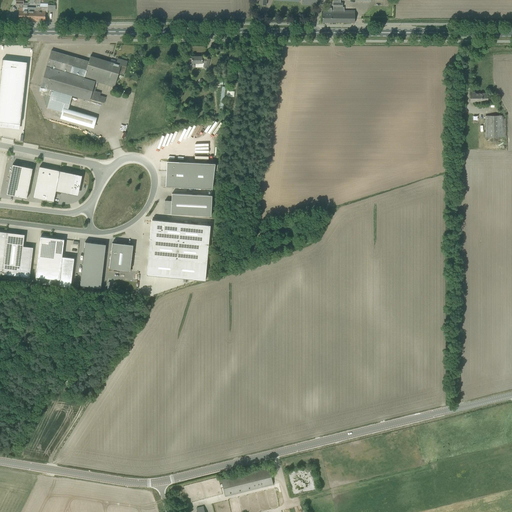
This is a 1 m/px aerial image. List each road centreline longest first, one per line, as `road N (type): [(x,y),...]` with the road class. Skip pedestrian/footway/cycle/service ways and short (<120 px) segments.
road 1 (primary): [(0,31),(511,33)]
road 2 (unclassified): [(158,481),(511,395)]
road 3 (unclassified): [(0,461),(158,481)]
road 4 (unclassified): [(92,232),(127,225),(152,198),(143,160),(121,160),(105,173)]
